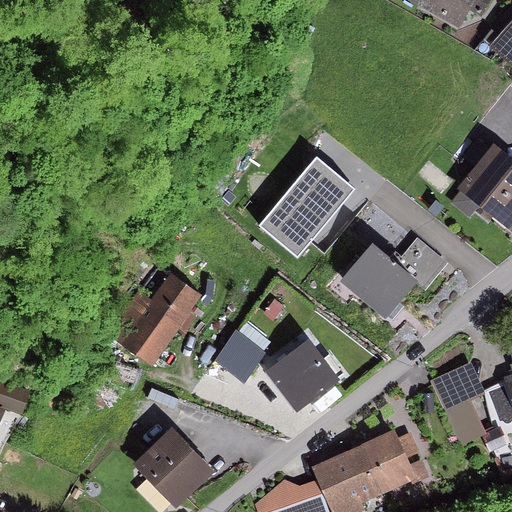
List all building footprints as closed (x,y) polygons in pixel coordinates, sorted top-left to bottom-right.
[(484,0),(408,0),(465,33),(484,0)] [(511,25),(493,46),(511,63),(511,25)] [(511,160),(495,148),(463,192),(511,227),(511,160)] [(355,191),(316,159),(260,227),(298,258),(355,191)] [(425,284),(382,245),(346,285),(389,324),(425,284)] [(155,304),(138,293),(108,339),(153,369),(202,295),(173,277),(155,304)] [(291,346),(265,315),(231,342),(258,376),(271,365),(299,400),(339,367),(310,331),(291,346)] [(470,399),(442,410),(458,447),(485,436),(470,399)] [(179,430),(139,467),(178,509),(218,473),(179,430)] [(367,447),(385,495),(429,478),(423,463),(416,466),(403,433),(367,447)] [(385,495),(367,447),(315,467),(326,496),(332,511),(366,511),(364,504),(385,495)] [(277,511),(283,510),(273,490),(257,506),(259,511),(277,511)] [(283,510),(277,511),(332,511),(326,496),(283,510)]
